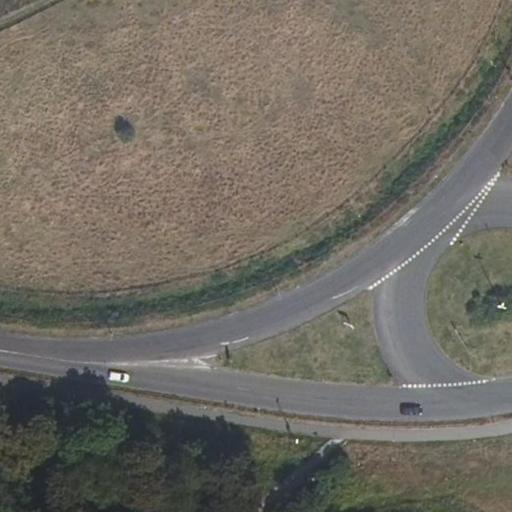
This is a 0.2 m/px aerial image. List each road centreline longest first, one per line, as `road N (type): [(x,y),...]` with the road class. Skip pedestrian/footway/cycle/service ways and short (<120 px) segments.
road 1 (tertiary): [(8,352),(83,370),(300,398),(469,403)]
road 2 (tertiary): [(407,243),(278,318),(203,339),(8,352)]
road 3 (tertiary): [(407,243),(403,330),(416,363),(469,403)]
road 4 (tertiary): [(511,203),(455,201),(407,243)]
